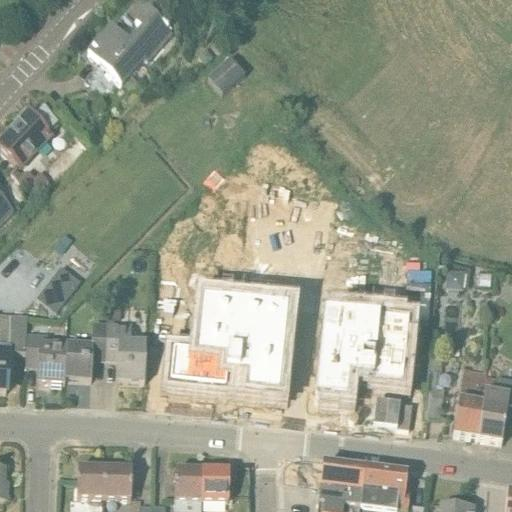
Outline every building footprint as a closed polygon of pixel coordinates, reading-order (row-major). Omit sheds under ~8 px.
[(111,32),(87,59),(120,88),(143,62),(147,65),(172,38),(148,16),(135,30),(141,36),(130,49),(111,32)] [(222,100),(242,78),(226,62),(205,85),(222,100)] [(40,106),(0,149),(0,154),(19,172),(50,139),(43,132),(55,119),(40,106)] [(21,180),(15,175),(11,180),(16,185),(21,180)] [(36,184),(27,176),(17,186),(27,194),(36,184)] [(298,265),(302,228),(268,224),(271,189),(244,187),(243,198),(237,260),(240,260),(263,262),(263,261),(298,265)] [(0,226),(13,212),(0,200),(0,199),(3,196),(0,193),(0,226)] [(302,228),(298,265),(298,266),(325,269),(325,268),(363,272),(366,234),(329,231),(332,196),(305,193),(302,228)] [(237,260),(243,198),(219,195),(215,230),(178,227),(174,263),(212,267),(212,269),(239,271),(240,260),(237,260)] [(60,272),(36,303),(56,319),(80,287),(60,272)] [(444,293),(461,295),(463,277),(446,275),(444,293)] [(247,383),(245,398),(264,400),(264,393),(279,395),(286,324),(272,323),(273,315),(216,309),(215,316),(201,315),(195,361),(172,358),(169,383),(183,384),(183,392),(225,396),(226,381),(247,383)] [(27,321),(0,320),(0,396),(6,397),(7,368),(9,368),(9,366),(7,366),(8,357),(25,358),(26,338),(27,321)] [(394,335),(394,327),(337,321),(336,329),(322,327),(315,398),(329,399),(328,407),(346,409),(348,387),(402,393),(408,336),(394,335)] [(65,351),(64,385),(90,386),(92,360),(105,360),(106,331),(91,330),(90,352),(65,351)] [(106,331),(105,360),(117,361),(116,387),(144,388),(145,348),(129,348),(130,332),(106,331)] [(26,340),(24,372),(25,372),(25,367),(37,367),(36,388),(64,389),(64,385),(65,351),(47,350),(48,341),(26,340)] [(452,441),(476,445),(485,389),(486,381),(484,381),(485,376),(463,373),(452,441)] [(485,389),(476,445),(500,449),(507,408),(511,408),(511,385),(486,381),(485,389)] [(431,392),(428,421),(428,422),(440,423),(442,402),(443,394),(431,392)] [(358,511),(363,474),(322,469),(317,511),(358,511)] [(77,472),(76,503),(103,504),(104,473),(77,472)] [(130,504),(131,474),(104,473),(103,504),(130,504)] [(200,511),(201,506),(200,506),(201,475),(174,474),(173,505),(174,505),(173,511),(200,511)] [(358,511),(406,511),(409,497),(404,496),(406,480),(363,474),(358,511)] [(200,506),(201,506),(227,506),(228,475),(201,475),(200,506)]
